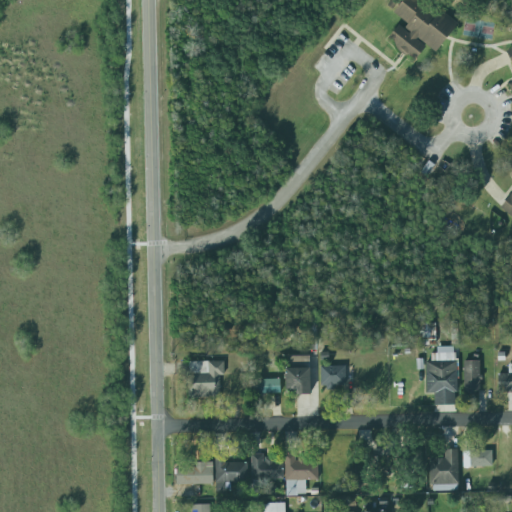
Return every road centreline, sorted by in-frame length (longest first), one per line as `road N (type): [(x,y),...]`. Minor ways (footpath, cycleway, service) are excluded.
road 1 (residential): [(159,426),(511,418)]
road 2 (tertiary): [(148,0),(156,330)]
road 3 (tertiary): [(156,330),(159,511)]
